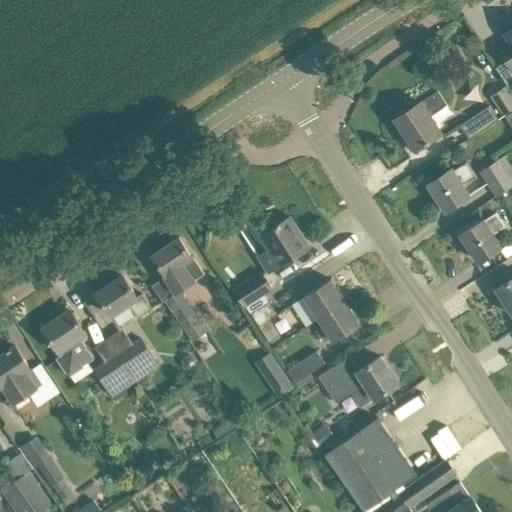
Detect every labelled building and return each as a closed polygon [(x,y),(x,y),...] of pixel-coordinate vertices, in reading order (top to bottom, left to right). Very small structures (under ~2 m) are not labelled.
[(496,45),(506,59),(511,67),(511,26),(501,34),(504,40),(496,45)] [(430,114),(446,103),(438,90),(395,118),(406,135),(403,137),(412,150),(441,131),(430,114)] [(461,124),(469,137),(499,117),(491,104),(461,124)] [(482,169),(497,194),(511,184),(511,165),(505,154),(482,169)] [(428,183),(446,210),(469,194),(462,183),(475,175),(466,161),(452,170),(451,168),(428,183)] [(461,233),(479,260),(500,246),(492,233),(504,226),(494,211),(461,233)] [(262,233),(271,247),(259,255),(269,270),(309,243),(306,240),(305,241),(301,236),(303,235),(290,215),(280,221),(279,220),(275,223),(276,224),(262,233)] [(179,236),(153,254),(166,274),(165,275),(175,291),(204,272),(194,256),(193,256),(179,236)] [(263,292),(270,288),(261,273),(235,289),(247,307),(265,296),(263,292)] [(131,301),(140,315),(152,307),(142,292),(137,296),(123,274),(96,291),(111,314),(131,301)] [(511,276),(496,287),(511,311),(511,276)] [(319,317),(345,300),(331,278),(305,295),(319,317)] [(180,290),(166,299),(193,340),(206,331),(180,290)] [(247,307),(268,341),(280,333),(270,317),(276,314),(265,296),(247,307)] [(319,317),(322,320),(315,325),(324,338),(330,334),(333,339),(360,322),(345,300),(319,317)] [(85,332),(81,325),(70,309),(43,326),(61,354),(56,357),(68,375),(94,358),(79,336),(85,332)] [(119,352),(138,380),(160,365),(142,337),(119,352)] [(0,355),(0,380),(14,402),(41,384),(15,345),(0,355)] [(287,369),(299,387),(314,378),(310,372),(324,362),(317,350),(287,369)] [(95,368),(114,396),(138,380),(119,352),(95,368)] [(342,380),(333,365),(318,375),(336,401),(351,391),(360,406),(398,382),(398,381),(394,383),(384,367),(387,365),(381,355),(342,380)] [(294,387),(278,363),(263,373),(279,397),(294,387)] [(351,435),(326,452),(327,453),(364,509),(403,483),(384,455),(398,446),(378,417),(365,426),(351,435)] [(52,457),(36,467),(49,486),(65,475),(52,457)] [(169,476),(185,499),(203,487),(187,464),(169,476)] [(29,470),(1,489),(17,511),(40,511),(52,503),(29,470)] [(423,475),(369,511),(414,511),(410,506),(433,490),(423,475)] [(454,486),(427,504),(432,511),(482,511),(470,494),(470,495),(458,477),(451,482),(454,486)] [(110,511),(134,511),(128,501),(110,511)] [(195,511),(189,502),(174,511),(195,511)]
